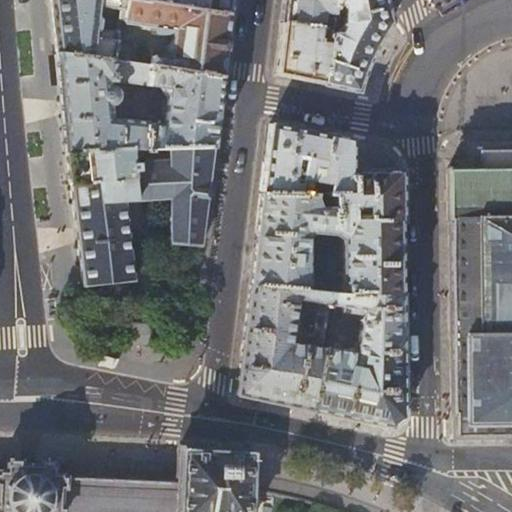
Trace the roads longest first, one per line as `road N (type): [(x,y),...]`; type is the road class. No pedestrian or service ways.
road 1 (tertiary): [(20,400),(0,35)]
road 2 (residential): [(420,124),(426,467)]
road 3 (residential): [(248,97),(208,417)]
road 4 (tertiary): [(426,467),(208,417)]
road 5 (tertiary): [(208,417),(20,400)]
road 6 (residential): [(420,124),(248,97)]
